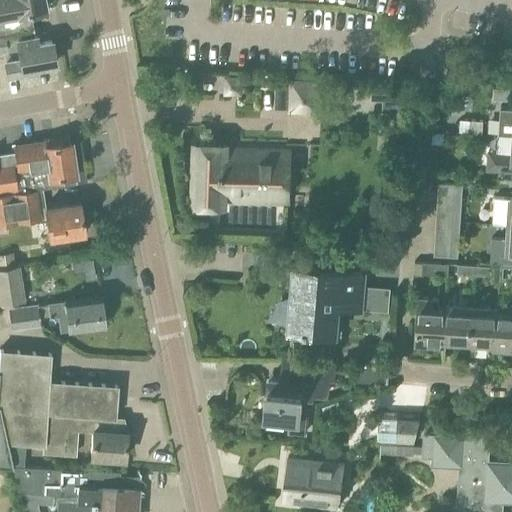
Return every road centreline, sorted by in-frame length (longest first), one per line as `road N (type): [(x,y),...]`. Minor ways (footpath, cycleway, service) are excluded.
road 1 (tertiary): [(209,511),(121,88)]
road 2 (residential): [(0,111),(121,88)]
